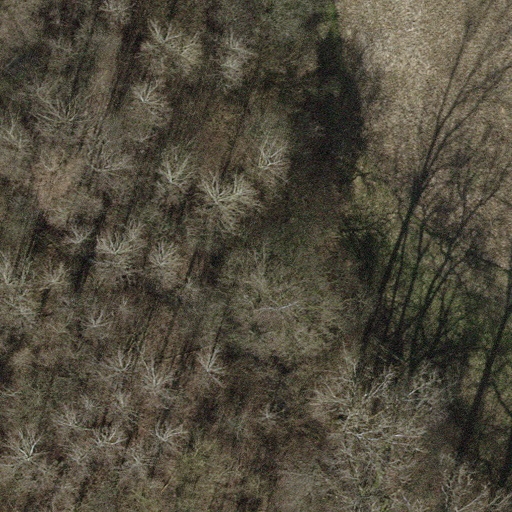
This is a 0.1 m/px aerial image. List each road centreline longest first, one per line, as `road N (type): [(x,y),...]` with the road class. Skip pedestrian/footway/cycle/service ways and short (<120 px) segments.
road 1 (track): [(511,290),(420,243),(356,177),(324,91),(316,0)]
road 2 (track): [(292,0),(275,178)]
